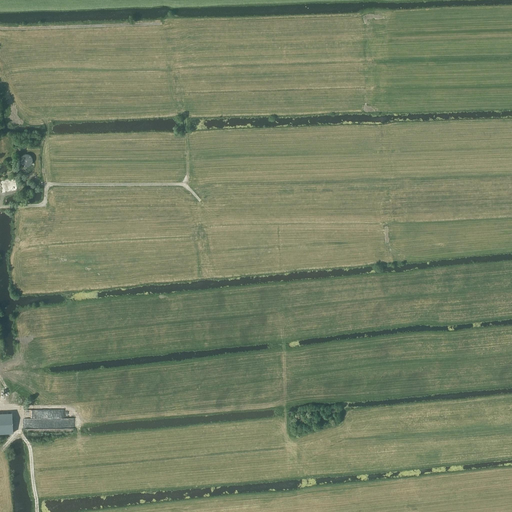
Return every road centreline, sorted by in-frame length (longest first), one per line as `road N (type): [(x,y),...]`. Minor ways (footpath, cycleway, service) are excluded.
road 1 (track): [(183,184),(186,133),(167,24),(0,27)]
road 2 (track): [(200,201),(183,184),(46,184),(44,205),(0,207)]
road 3 (track): [(46,184),(46,114),(0,45)]
